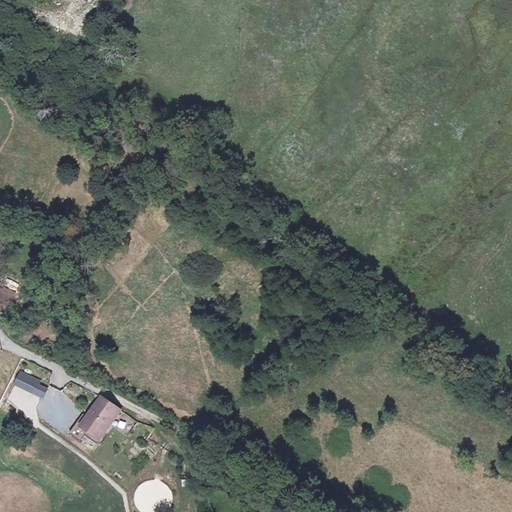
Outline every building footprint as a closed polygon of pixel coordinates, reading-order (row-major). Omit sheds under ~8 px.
[(14,300),(0,293),(0,309),(8,313),(14,300)] [(41,381),(23,373),(18,385),(36,394),(41,381)] [(99,397),(82,424),(101,436),(118,409),(99,397)] [(49,422),(60,426),(63,420),(51,416),(49,422)] [(101,436),(82,424),(77,432),(96,443),(101,436)]
